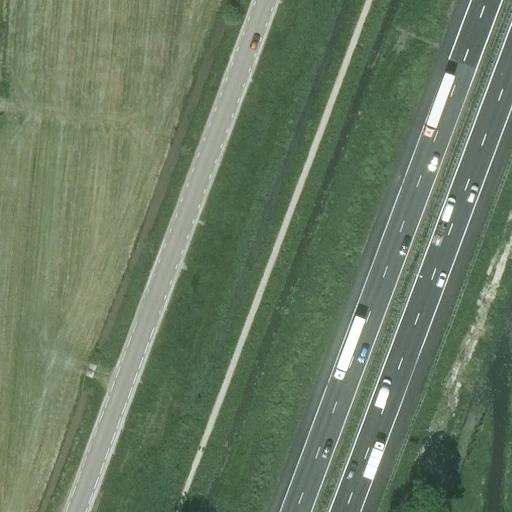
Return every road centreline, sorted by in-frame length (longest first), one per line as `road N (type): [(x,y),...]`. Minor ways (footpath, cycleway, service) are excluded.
road 1 (motorway): [(486,0),(294,511)]
road 2 (tertiary): [(77,511),(267,0)]
road 3 (motorway): [(344,511),(511,63)]
